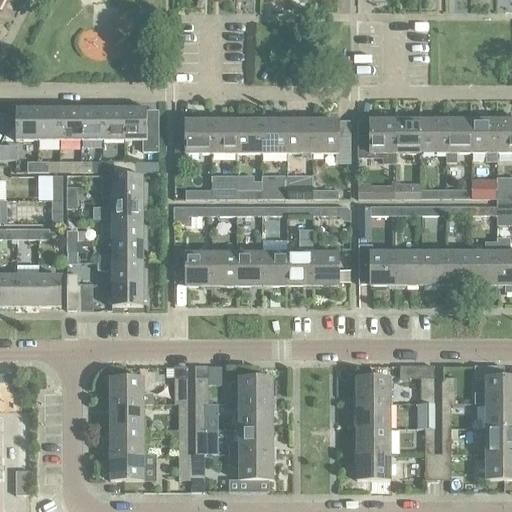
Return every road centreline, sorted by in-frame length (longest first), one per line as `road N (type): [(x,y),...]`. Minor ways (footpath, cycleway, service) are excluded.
road 1 (residential): [(0,93),(511,94)]
road 2 (residential): [(72,353),(511,347)]
road 3 (residential): [(72,353),(74,489),(87,511)]
